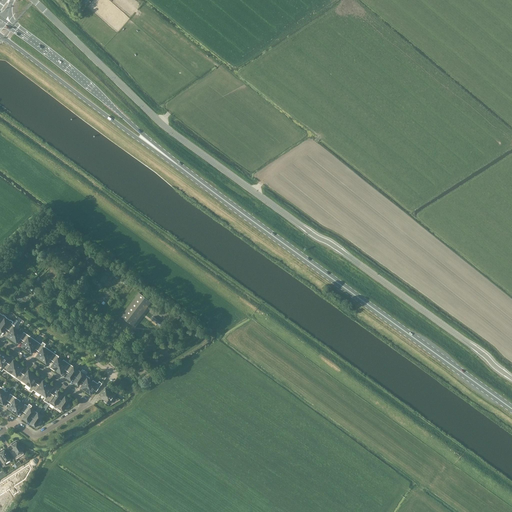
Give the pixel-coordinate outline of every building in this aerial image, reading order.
[(139,293),(120,317),(132,326),(151,302),(139,293)] [(0,332),(0,333),(1,332),(2,332),(5,328),(7,330),(12,324),(13,322),(10,319),(10,320),(5,317),(6,317),(5,316),(0,324),(0,332)] [(139,318),(132,326),(135,328),(141,320),(139,318)] [(7,334),(6,336),(10,340),(11,339),(18,330),(13,327),(14,326),(12,324),(7,330),(10,332),(7,335),(7,334)] [(18,330),(11,339),(12,340),(11,341),(16,344),(18,342),(17,341),(19,338),(22,340),(26,334),(23,332),(22,333),(18,330)] [(22,345),(20,347),(25,350),(26,349),(26,350),(34,339),(26,334),(22,340),(24,342),(22,345)] [(34,339),(26,350),(27,350),(26,351),(31,354),(32,352),(34,349),(37,350),(41,344),(34,339)] [(37,355),(35,357),(40,360),(40,359),(41,360),(48,349),(44,346),(45,344),(42,342),(41,344),(37,350),(39,352),(37,355)] [(48,349),(41,360),(42,360),(41,361),(46,364),(47,362),(49,359),(51,361),(56,354),(48,349)] [(0,357),(0,367),(0,370),(2,372),(3,370),(3,369),(7,363),(5,361),(7,358),(9,356),(4,353),(4,354),(3,354),(0,357)] [(51,365),(50,367),(55,370),(56,370),(62,361),(58,358),(59,356),(56,354),(51,361),(54,362),(52,366),(51,365)] [(7,363),(3,369),(3,370),(11,375),(12,373),(11,373),(18,364),(17,363),(18,363),(13,359),(12,361),(12,362),(10,365),(7,363)] [(62,361),(56,370),(56,371),(60,375),(62,373),(61,372),(64,369),(66,371),(71,365),(63,359),(62,361)] [(18,364),(11,373),(12,373),(16,376),(15,378),(18,380),(22,373),(20,372),(22,368),(22,369),(24,367),(19,363),(18,364)] [(66,378),(66,379),(69,381),(70,380),(71,380),(74,376),(78,370),(71,365),(66,371),(69,373),(66,377),(66,378)] [(22,373),(18,380),(21,382),(22,380),(26,383),(33,374),(32,374),(32,373),(28,370),(27,372),(25,375),(22,373)] [(74,383),(73,384),(77,386),(77,385),(78,386),(81,381),(85,375),(79,371),(78,370),(74,376),(75,377),(76,378),(73,382),(74,383)] [(25,385),(24,387),(28,390),(31,392),(33,390),(37,384),(34,382),(37,379),(38,377),(34,374),(33,375),(33,374),(26,383),(25,385)] [(81,386),(80,388),(84,391),(85,390),(85,391),(92,381),(89,380),(90,379),(89,377),(87,376),(85,375),(81,381),(82,382),(84,383),(81,386)] [(37,384),(33,390),(40,395),(41,394),(41,393),(47,384),(47,383),(43,380),(41,382),(42,382),(39,385),(37,384)] [(92,381),(85,391),(86,391),(85,392),(90,395),(91,393),(93,390),(96,392),(102,383),(99,381),(97,383),(93,380),(92,381)] [(47,384),(41,393),(41,394),(46,397),(43,400),(46,402),(52,394),(49,392),(51,389),(52,389),(53,387),(49,384),(48,385),(47,384)] [(105,400),(104,401),(108,404),(115,394),(112,392),(105,387),(99,396),(102,398),(105,400)] [(52,394),(46,402),(49,404),(53,407),(59,399),(62,395),(62,394),(62,393),(59,391),(58,392),(57,391),(54,396),(52,394)] [(6,400),(8,402),(13,396),(10,394),(9,395),(4,392),(0,397),(0,403),(3,405),(4,403),(3,403),(6,400)] [(20,401),(13,396),(8,402),(11,404),(9,407),(8,406),(7,408),(11,412),(12,411),(13,411),(19,402),(20,401)] [(59,399),(53,407),(55,408),(56,409),(60,412),(62,410),(64,407),(65,407),(65,408),(66,408),(67,408),(67,407),(68,407),(68,406),(68,405),(68,404),(68,403),(67,403),(70,400),(69,399),(70,398),(66,396),(65,397),(65,396),(62,401),(60,400),(59,399)] [(27,406),(25,404),(23,405),(19,402),(13,411),(13,412),(13,413),(17,416),(19,414),(18,413),(20,410),(23,412),(27,406)] [(23,419),(22,420),(26,422),(27,421),(27,422),(30,417),(35,411),(30,408),(32,406),(29,404),(27,406),(23,412),(26,414),(23,418),(23,419)] [(31,424),(30,425),(33,427),(34,426),(35,427),(37,423),(37,424),(38,424),(39,424),(40,424),(40,423),(41,423),(41,422),(41,421),(41,420),(40,420),(40,419),(42,416),(38,413),(39,411),(36,409),(35,411),(30,417),(32,418),(33,419),(30,423),(31,424)] [(13,449),(9,451),(14,459),(23,453),(21,451),(22,450),(20,446),(19,447),(16,442),(15,442),(14,441),(10,444),(11,445),(13,449)] [(3,463),(9,459),(3,450),(2,449),(0,450),(0,455),(0,456),(0,464),(2,467),(5,465),(3,463)] [(0,483),(0,495),(9,490),(13,496),(18,492),(14,486),(25,479),(31,469),(29,465),(0,483)]
